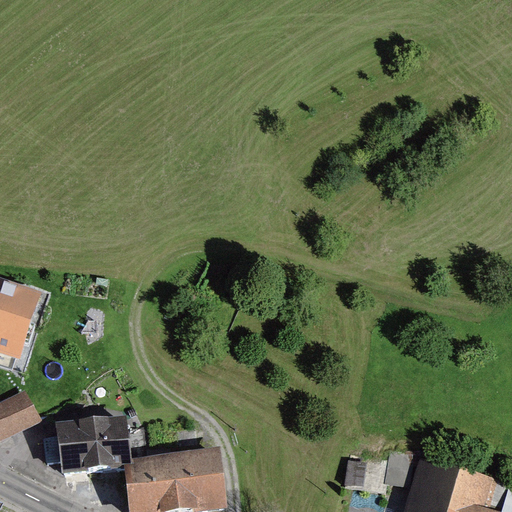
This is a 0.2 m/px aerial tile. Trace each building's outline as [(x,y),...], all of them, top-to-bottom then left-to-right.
[(39,298),(0,285),(0,357),(17,363),(39,298)] [(24,396),(0,409),(0,449),(42,426),(24,396)] [(126,427),(53,433),(58,483),(130,476),(126,427)] [(230,511),(222,453),(133,465),(134,477),(120,479),(124,511),(230,511)] [(401,486),(405,461),(391,459),(387,484),(401,486)] [(497,511),(487,509),(494,480),(424,461),(410,511),(497,511)] [(350,493),(370,492),(370,463),(350,463),(350,493)]
